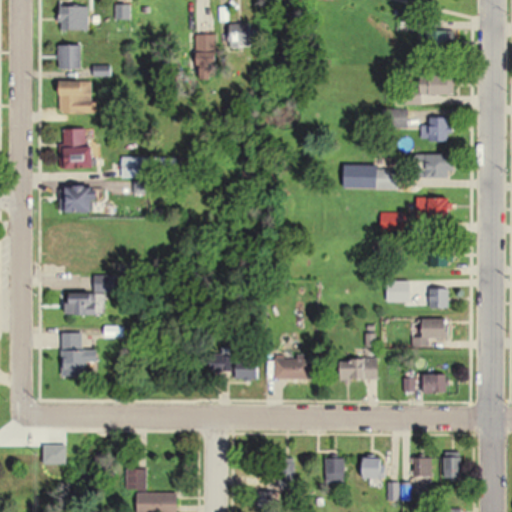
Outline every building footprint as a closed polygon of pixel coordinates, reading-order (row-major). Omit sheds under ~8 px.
[(62,30),(91,30),(91,4),(62,4),(62,30)] [(133,19),(133,4),(118,4),(118,19),(133,19)] [(455,54),(455,31),(431,31),(431,54),(455,54)] [(244,33),(232,33),(232,47),(244,47),(244,33)] [(219,55),(215,55),(215,41),(201,42),(203,80),(220,79),(219,55)] [(84,69),(84,44),(61,44),(61,69),(84,69)] [(98,112),(97,81),(62,82),(64,114),(98,112)] [(455,85),(426,85),(426,94),(455,94),(455,85)] [(421,117),(421,142),(450,142),(450,117),(421,117)] [(63,168),(98,168),(98,145),(89,145),(89,129),(63,129),(63,168)] [(458,179),(458,155),(415,155),(415,179),(458,179)] [(400,169),(376,169),(376,190),(400,190),(400,169)] [(64,211),(100,211),(100,189),(64,189),(64,211)] [(418,217),(452,217),(452,197),(418,197),(418,217)] [(89,275),(89,261),(101,261),(101,248),(86,248),(86,238),(70,238),(69,275),(89,275)] [(119,275),(96,275),(96,292),(119,292),(119,275)] [(70,295),(70,315),(100,315),(100,295),(70,295)] [(413,347),(432,347),(432,339),(451,339),(451,325),(426,325),(426,337),(413,337),(413,347)] [(92,375),(91,350),(69,351),(70,376),(92,375)] [(278,356),(278,379),(314,379),(314,356),(278,356)] [(344,359),(344,380),(382,380),(382,359),(344,359)] [(263,367),(239,367),(239,378),(263,378),(263,367)] [(450,375),(426,375),(426,394),(450,394),(450,375)] [(69,445),(45,445),(45,465),(69,465),(69,445)] [(366,457),(365,477),(388,479),(389,458),(366,457)] [(349,458),(328,458),(328,485),(349,485),(349,458)] [(449,477),(459,477),(461,459),(450,458),(449,477)] [(130,489),(149,489),(149,469),(130,469),(130,489)] [(141,511),(182,511),(182,493),(141,493),(141,511)]
